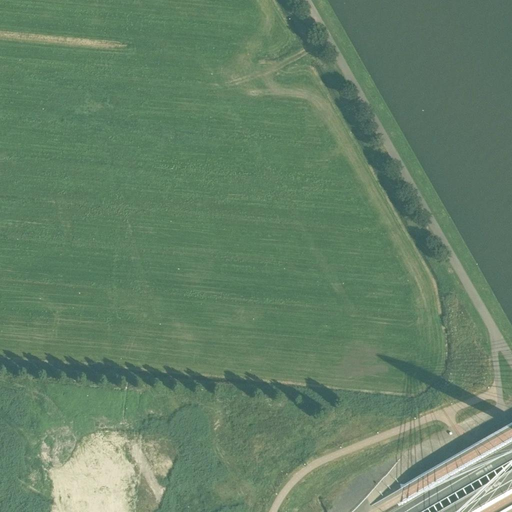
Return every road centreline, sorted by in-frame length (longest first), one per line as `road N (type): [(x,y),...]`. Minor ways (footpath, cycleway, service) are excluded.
road 1 (unclassified): [(492,329),(305,0)]
road 2 (unknown): [(0,385),(138,397),(203,511)]
road 3 (unclassified): [(492,329),(511,471)]
road 4 (tertiary): [(511,451),(405,511)]
